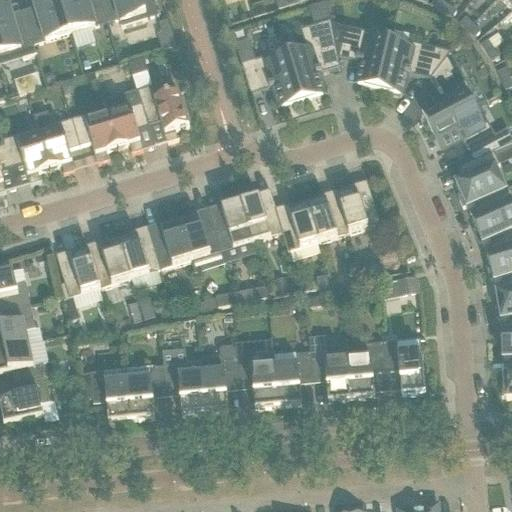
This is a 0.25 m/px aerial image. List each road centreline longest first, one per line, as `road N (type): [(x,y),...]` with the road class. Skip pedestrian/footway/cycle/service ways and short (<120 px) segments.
road 1 (residential): [(0,235),(232,157),(380,147),(394,157),(456,292),(471,453)]
road 2 (unclassified): [(229,508),(474,488)]
